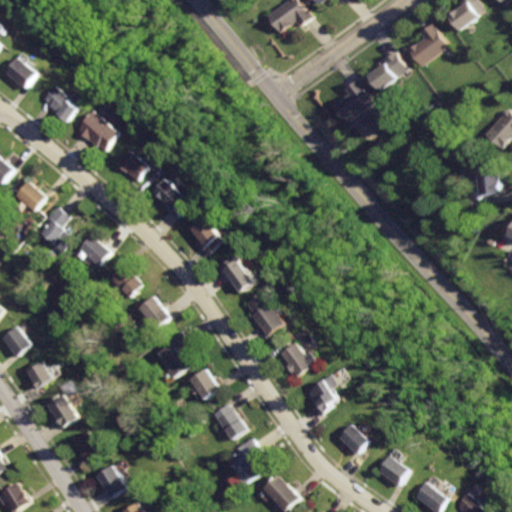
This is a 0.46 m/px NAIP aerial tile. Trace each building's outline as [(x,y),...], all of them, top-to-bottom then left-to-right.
[(298,0),(287,0),(268,16),(282,33),(296,22),(300,26),(312,17),(298,0)] [(478,0),(461,0),(458,3),(461,7),(450,17),(462,32),(487,10),(478,0)] [(433,22),(420,32),(424,37),(408,50),(423,70),(452,47),(433,22)] [(0,33),(0,57),(10,45),(1,38),(2,35),(0,33)] [(395,50),(384,59),(387,63),(371,76),(383,91),(411,69),(395,50)] [(29,57),(17,72),(34,87),(47,72),(29,57)] [(358,78),(346,88),(352,95),(339,105),(351,121),(377,101),(358,78)] [(63,84),(51,99),(64,110),(63,112),(74,121),(85,109),(77,102),(79,98),(63,84)] [(102,109),(85,130),(103,145),(104,143),(113,151),(129,132),(102,109)] [(511,114),(508,111),(489,135),(505,148),(511,138),(511,114)] [(140,150),(128,166),(148,182),(160,167),(140,150)] [(0,153),(0,178),(7,184),(19,169),(0,153)] [(488,169),(490,178),(484,179),(489,198),(509,193),(503,165),(488,169)] [(34,179),(21,195),(39,210),(52,194),(34,179)] [(178,179),(166,191),(173,199),(170,202),(185,217),(200,201),(178,179)] [(60,203),(47,219),(51,223),(44,232),(65,249),(75,237),(64,228),(75,216),(60,203)] [(218,216),(203,228),(209,236),(207,238),(220,253),(237,239),(218,216)] [(96,235),(84,249),(105,266),(117,251),(96,235)] [(249,255),(231,268),(242,284),(246,281),(252,290),(266,280),(249,255)] [(127,263),(114,275),(127,290),(129,288),(135,296),(147,285),(127,263)] [(276,294),(259,305),(265,313),(262,315),(276,336),(295,323),(276,294)] [(162,297),(145,309),(161,331),(177,320),(162,297)] [(0,300),(0,322),(11,310),(0,300)] [(24,326),(9,338),(24,356),(39,344),(24,326)] [(177,343),(162,352),(170,365),(168,367),(175,378),(192,367),(177,343)] [(304,343),(288,352),(295,363),(293,365),(297,372),(300,370),(303,376),(326,362),(320,351),(312,356),(304,343)] [(51,360),(37,370),(49,388),(63,378),(51,360)] [(212,367),(195,379),(208,399),(225,387),(212,367)] [(342,373),(315,391),(323,403),(320,405),(327,416),(341,406),(338,403),(345,398),(339,390),(349,383),(342,373)] [(72,394),(57,405),(71,427),(87,417),(72,394)] [(231,404),(218,413),(228,430),(230,429),(236,438),(252,428),(245,418),(241,421),(231,404)] [(362,424),(349,438),(365,453),(378,439),(362,424)] [(96,430),(80,440),(94,461),(109,451),(96,430)] [(257,438),(240,448),(243,453),(232,460),(247,484),(264,474),(255,459),(266,452),(257,438)] [(0,445),(0,473),(10,468),(4,457),(6,456),(0,445)] [(399,455),(387,471),(406,485),(418,469),(399,455)] [(120,466),(105,476),(119,497),(134,488),(120,466)] [(282,475),(267,489),(287,511),(302,497),(282,475)] [(22,482),(7,492),(20,511),(35,501),(22,482)] [(434,482),(423,497),(445,511),(447,511),(458,498),(434,482)] [(477,492),(467,507),(475,511),(503,511),(494,506),(495,504),(477,492)] [(151,511),(144,501),(128,511),(151,511)]
